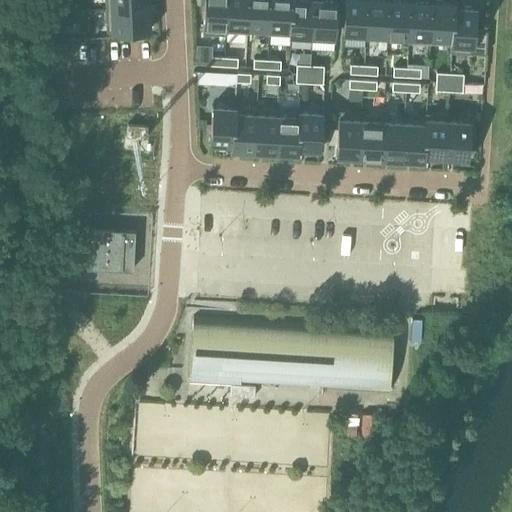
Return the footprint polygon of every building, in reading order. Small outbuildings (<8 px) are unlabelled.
[(71,11),(71,0),(62,0),(62,11),(71,11)] [(145,0),(109,0),(110,11),(146,9),(145,0)] [(204,0),(202,33),(226,35),(226,31),(228,0),(204,0)] [(228,0),(226,31),(248,33),(248,28),(249,0),(228,0)] [(249,0),(248,28),(267,29),(269,0),(249,0)] [(269,0),(267,29),(267,34),(291,35),(293,0),(269,0)] [(293,0),(291,35),(312,37),(314,0),(293,0)] [(314,0),(312,37),(334,38),(336,0),(314,0)] [(343,34),(364,35),(366,0),(344,0),(344,6),(343,34)] [(366,0),(364,35),(386,36),(387,0),(366,0)] [(387,0),(386,36),(407,37),(409,0),(387,0)] [(431,44),(431,39),(433,0),(409,0),(407,37),(407,42),(431,44)] [(441,0),(433,0),(431,39),(450,40),(452,40),(453,40),(455,6),(455,5),(455,1),(454,1),(441,0)] [(451,46),(451,52),(486,54),(487,30),(480,30),(475,29),(476,7),(455,5),(455,6),(453,40),(452,40),(451,46)] [(146,9),(110,11),(111,29),(147,27),(146,9)] [(71,25),(71,11),(62,11),(62,24),(71,25)] [(210,65),(223,65),(224,56),(210,56),(210,65)] [(238,57),(224,56),(223,65),(237,66),(238,57)] [(253,67),(266,68),(267,59),(253,58),(253,67)] [(281,60),(267,59),(266,68),(280,69),(281,60)] [(296,71),(310,72),(310,61),(297,60),(296,71)] [(310,61),(310,72),(323,72),(324,61),(310,61)] [(363,73),(364,65),(350,64),(349,73),(363,73)] [(364,65),(363,73),(377,74),(377,65),(364,65)] [(406,76),(407,67),(393,66),(393,75),(406,76)] [(420,68),(407,67),(406,76),(420,77),(420,68)] [(196,71),(196,81),(220,83),(221,72),(196,71)] [(296,71),(296,82),(309,83),(310,72),(296,71)] [(250,73),(237,72),(236,81),(250,82),(250,73)] [(310,72),(309,83),(323,83),(323,72),(310,72)] [(436,81),(449,82),(450,73),(436,72),(436,81)] [(450,73),(449,82),(463,82),(463,73),(450,73)] [(280,75),(266,74),(265,83),(279,84),(280,75)] [(363,79),(349,79),(349,88),(362,88),(363,79)] [(363,79),(362,88),(376,89),(376,80),(363,79)] [(392,90),(406,91),(406,82),(392,81),(392,90)] [(435,90),(449,91),(449,82),(436,81),(435,90)] [(419,92),(420,83),(406,82),(406,91),(419,92)] [(449,91),(462,91),(463,82),(449,82),(449,91)] [(210,144),(231,145),(233,106),(212,105),(210,144)] [(300,107),(298,149),(320,150),(322,106),(298,105),(298,107),(300,107)] [(231,150),(252,151),(255,107),(233,106),(231,145),(231,150)] [(274,152),(298,154),(298,149),(300,107),(298,107),(277,106),(277,108),(274,152)] [(252,151),(274,152),(277,108),(255,107),(252,151)] [(336,156),(359,157),(362,114),(362,111),(338,110),(337,128),(337,134),(336,144),(336,156)] [(426,122),(424,156),(446,158),(448,119),(448,114),(425,112),(424,122),(426,122)] [(359,157),(381,159),(383,120),(383,115),(362,114),(359,157)] [(448,119),(446,158),(468,159),(470,120),(448,119)] [(381,159),(401,160),(404,121),(383,120),(381,159)] [(404,121),(401,160),(424,161),(424,156),(426,122),(424,122),(404,121)] [(127,124),(126,136),(146,137),(147,126),(127,124)] [(134,230),(87,228),(86,268),(132,270),(134,230)] [(393,327),(193,315),(189,379),(389,391),(393,327)]
